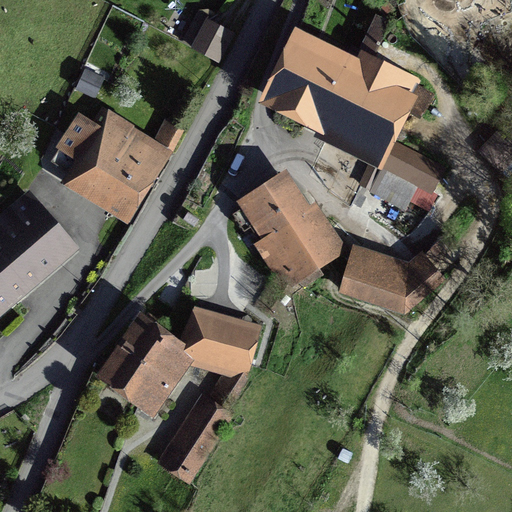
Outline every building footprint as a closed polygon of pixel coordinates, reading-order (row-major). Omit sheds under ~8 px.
[(218,61),(243,13),(222,1),(208,27),(193,19),(181,42),(218,61)] [(359,48),(363,49),(374,55),(391,20),(376,13),(359,48)] [(301,28),(266,98),(323,126),(320,132),(378,162),(390,138),(407,103),(423,111),(433,92),(415,83),(418,77),(374,55),(363,49),(359,57),(301,28)] [(84,69),(75,87),(88,94),(97,76),(84,69)] [(69,173),(129,210),(167,150),(170,152),(183,128),(170,121),(157,145),(102,111),(92,127),(80,119),(62,150),(77,160),(69,173)] [(511,157),(511,136),(502,126),(479,148),(500,169),(511,157)] [(445,166),(390,138),(378,162),(433,190),(445,166)] [(244,207),(233,214),(244,231),(256,224),(292,280),(334,253),(336,256),(347,248),(339,237),(324,247),(280,181),(243,205),(244,207)] [(423,193),(419,197),(418,203),(422,207),(428,208),(432,204),(433,198),(429,194),(423,193)] [(0,304),(71,243),(42,208),(40,210),(28,195),(0,219),(0,304)] [(397,217),(397,225),(402,230),(410,230),(415,225),(415,217),(410,212),(402,212),(397,217)] [(344,292),(404,312),(443,279),(432,266),(455,241),(446,233),(421,261),(399,280),(352,265),(344,292)] [(194,314),(180,347),(189,355),(195,358),(230,369),(242,372),(253,331),(194,314)] [(189,355),(180,347),(140,319),(138,323),(139,324),(107,373),(105,372),(103,376),(153,409),(189,355)] [(242,372),(230,369),(208,404),(223,414),(248,374),(242,372)] [(223,414),(208,404),(204,402),(166,463),(189,478),(229,417),(223,414)]
